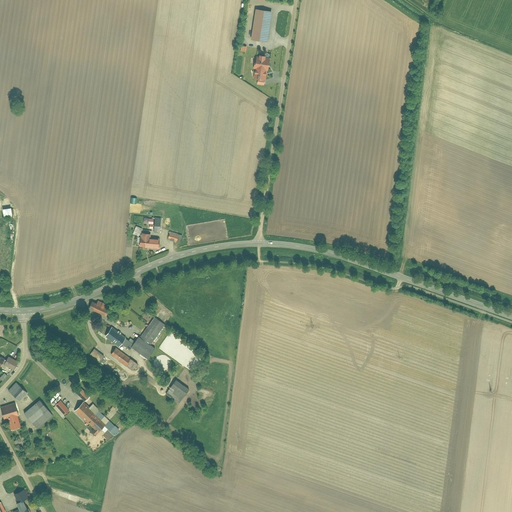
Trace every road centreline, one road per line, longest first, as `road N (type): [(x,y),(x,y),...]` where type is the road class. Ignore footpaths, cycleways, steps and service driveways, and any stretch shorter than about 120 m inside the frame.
road 1 (tertiary): [(258,243),(334,254),(511,317)]
road 2 (tertiary): [(258,243),(195,250),(78,300),(23,311)]
road 3 (unclassified): [(258,243),(298,0)]
